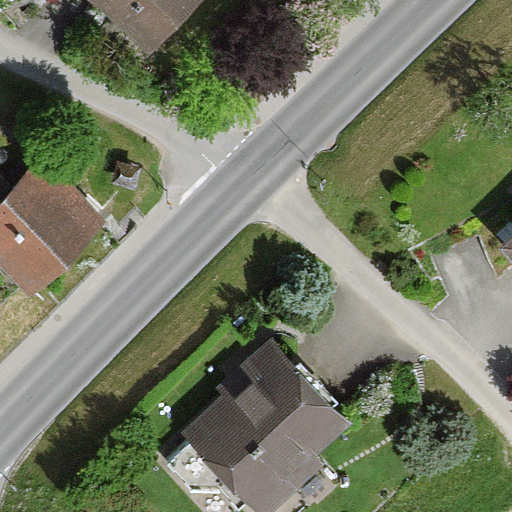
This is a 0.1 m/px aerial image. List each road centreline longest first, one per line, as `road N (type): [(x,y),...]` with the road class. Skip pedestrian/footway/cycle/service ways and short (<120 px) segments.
road 1 (secondary): [(0,430),(252,178)]
road 2 (residential): [(511,420),(460,361),(252,178)]
road 3 (residential): [(252,178),(193,137),(0,49)]
road 4 (secondary): [(252,178),(439,0)]
